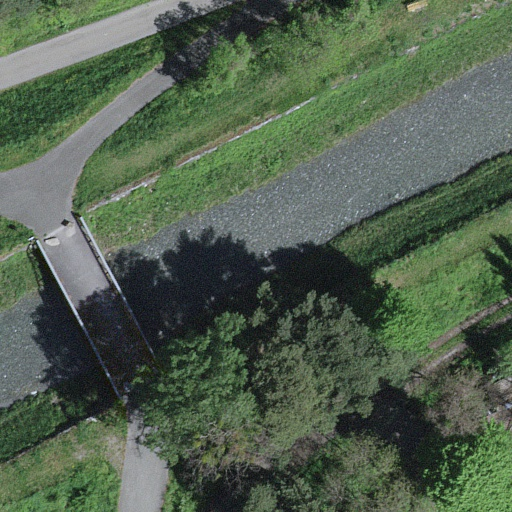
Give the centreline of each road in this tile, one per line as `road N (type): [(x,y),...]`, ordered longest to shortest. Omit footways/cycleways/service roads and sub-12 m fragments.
road 1 (track): [(511,314),(326,412),(227,511)]
road 2 (unclassified): [(38,198),(151,447),(141,511)]
road 3 (unclassified): [(278,0),(162,78),(38,198)]
road 4 (unclassified): [(0,88),(242,0)]
